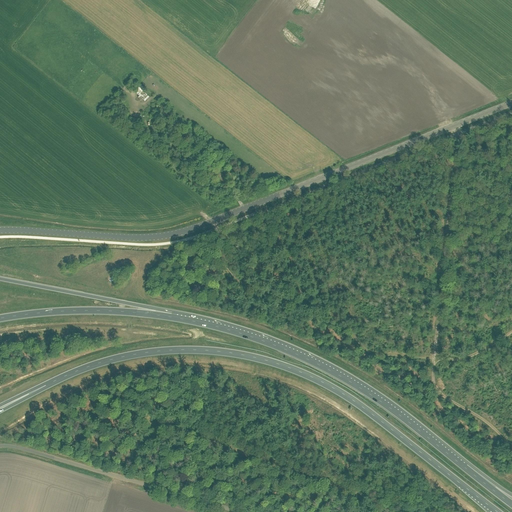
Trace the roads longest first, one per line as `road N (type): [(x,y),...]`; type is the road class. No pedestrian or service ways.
road 1 (tertiary): [(0,230),(164,236),(511,103)]
road 2 (primary): [(45,385),(151,352),(226,352),(276,363),(348,397),(497,511)]
road 3 (primary): [(464,467),(376,398),(312,361),(171,317)]
road 4 (track): [(434,358),(365,351),(324,309),(251,289),(222,260),(218,228)]
road 5 (unclassified): [(0,445),(238,511)]
road 6 (track): [(206,503),(223,446),(369,497),(385,506),(382,511)]
road 7 (track): [(455,135),(434,358)]
road 8 (trunk): [(171,317),(0,278)]
road 9 (trunk): [(171,317),(99,310),(0,318)]
road 10 (track): [(74,395),(220,446)]
road 11 (track): [(434,358),(436,388),(511,445)]
